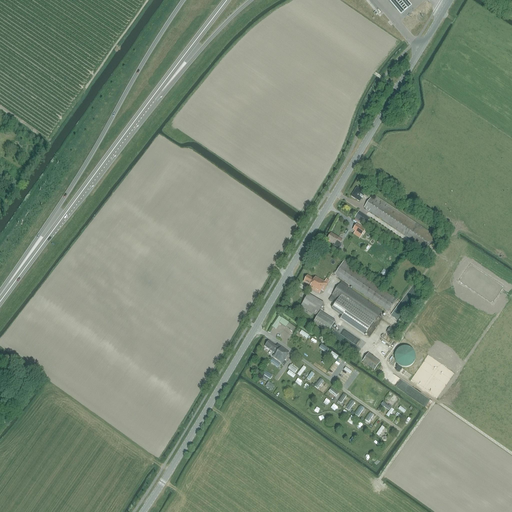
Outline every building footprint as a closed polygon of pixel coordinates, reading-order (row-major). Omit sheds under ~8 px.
[(405,0),(386,0),(393,7),(401,16),(411,7),(405,0)] [(360,202),(365,193),(356,188),(351,197),(360,202)] [(368,212),(369,212),(426,250),(435,237),(376,196),(373,200),(371,198),(364,208),(366,210),(368,212)] [(355,219),(365,226),(370,220),(359,213),(355,219)] [(357,224),(353,230),(356,232),(361,236),(365,230),(357,224)] [(340,243),(342,240),(338,238),(338,239),(331,235),(327,240),(334,245),(334,246),(337,248),(338,248),(339,248),(340,248),(341,247),(341,246),(341,245),(340,244),(340,243)] [(349,263),(345,260),(335,275),(388,311),(396,300),(347,267),(349,263)] [(306,277),(303,281),(304,282),(304,283),(310,286),(309,288),(318,294),(320,291),(323,292),(327,284),(328,284),(329,281),(326,280),(325,283),(316,277),(314,280),(308,276),(307,277),(306,277)] [(383,312),(382,311),(348,287),(348,286),(342,282),(329,300),(335,305),(332,309),(342,316),(340,320),(364,337),(383,312)] [(301,307),(317,316),(324,304),(308,295),(301,307)] [(336,322),(320,312),(312,324),(328,334),(336,322)] [(276,321),(275,322),(278,324),(279,323),(286,327),(286,326),(289,323),(279,317),(276,321)] [(390,328),(387,333),(391,336),(395,331),(390,328)] [(288,352),(277,344),(276,346),(269,341),(265,347),(274,354),(272,357),(283,365),(285,363),(284,361),(287,356),(286,356),(288,352)] [(404,367),(405,367),(406,367),(407,367),(408,366),(409,366),(410,366),(411,365),(412,364),(413,363),(413,362),(414,361),(414,360),(415,359),(415,358),(415,357),(415,356),(415,355),(414,354),(414,353),(413,352),(413,351),(412,351),(412,350),(411,349),(410,348),(409,348),(408,348),(407,347),(406,347),(405,347),(404,347),(403,347),(402,347),(401,348),(400,348),(399,349),(398,349),(398,350),(397,351),(396,352),(396,353),(395,354),(395,355),(395,356),(395,357),(395,358),(395,359),(395,360),(395,361),(396,361),(396,362),(397,363),(397,364),(398,364),(398,365),(399,365),(400,366),(401,366),(402,367),(403,367),(404,367)] [(333,360),(336,356),(330,352),(328,356),(333,360)] [(381,362),(369,353),(362,362),(374,371),(381,362)] [(270,362),(278,368),(280,364),(273,359),(270,362)] [(299,378),(305,368),(302,366),(296,376),(299,378)] [(345,385),(349,379),(345,376),(341,382),(345,385)] [(268,382),(265,386),(271,391),(274,386),(268,382)] [(348,390),(351,393),(357,385),(354,382),(348,390)] [(376,397),(378,394),(368,388),(367,391),(376,397)] [(340,405),(345,397),(342,395),(337,402),(340,405)] [(392,407),(397,399),(394,397),(389,405),(392,407)] [(387,411),(389,408),(382,402),(379,405),(387,411)] [(384,416),(387,418),(392,410),(389,408),(384,416)] [(377,437),(383,428),(380,426),(374,434),(377,437)]
